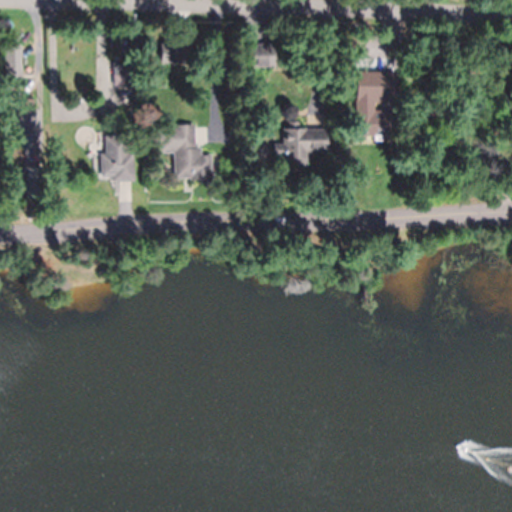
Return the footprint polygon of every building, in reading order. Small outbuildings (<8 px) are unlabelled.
[(222,43),(223,85),(208,85),(207,40),(218,40),(222,40),(222,43)] [(18,86),(3,86),(3,44),(21,44),(21,76),(18,76),(18,86)] [(275,44),(246,44),(246,69),(275,69),(275,44)] [(161,65),(190,65),(190,46),(161,46),(161,65)] [(114,85),(113,85),(112,66),(112,63),(132,62),(133,84),(114,85)] [(187,78),(184,71),(190,69),(193,76),(187,78)] [(382,92),(379,92),(379,76),(380,76),(395,76),(395,77),(396,77),(398,77),(399,83),(399,85),(399,86),(398,91),(395,91),(395,92),(382,92)] [(255,110),(245,109),(245,87),(254,87),(254,90),(255,90),(255,93),(256,93),(256,104),(255,104),(255,110)] [(22,111),(21,104),(28,103),(29,110),(22,111)] [(389,135),(355,134),(355,110),(390,111),(389,135)] [(313,151),(301,151),(302,144),(300,144),(301,136),(296,136),(296,124),(313,125),(313,151)] [(23,151),(23,136),(34,135),(35,151),(23,151)] [(118,181),(110,181),(110,176),(98,176),(98,152),(104,152),(104,135),(128,135),(128,152),(133,152),(133,181),(130,181),(118,181)] [(205,177),(191,177),(173,177),(173,146),(193,146),(193,154),(210,154),(210,177),(205,177)] [(24,193),(24,167),(38,166),(38,193),(24,193)]
